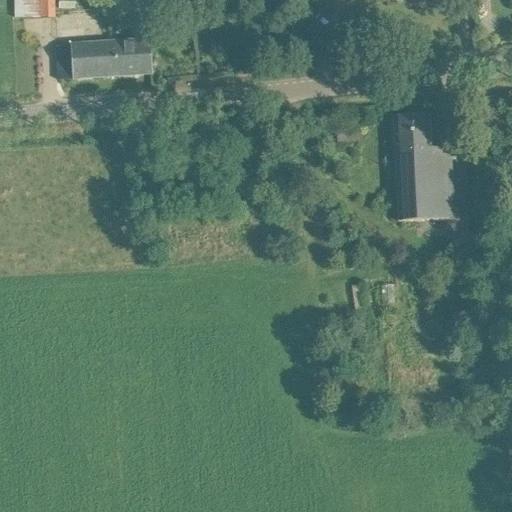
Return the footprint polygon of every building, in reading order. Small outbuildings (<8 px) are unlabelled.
[(14,0),(14,18),(40,18),(40,0),(14,0)] [(54,0),(40,0),(40,18),(54,18),(54,0)] [(74,0),(58,0),(58,9),(74,8),(74,0)] [(189,0),(170,0),(172,20),(191,19),(189,0)] [(56,48),(57,60),(58,80),(151,74),(148,41),(72,46),(56,48)] [(393,118),(394,138),(398,223),(455,220),(451,148),(430,149),(429,116),(393,118)] [(360,142),(359,128),(337,130),(338,144),(360,142)] [(476,234),(453,235),(454,248),(477,247),(476,234)]
